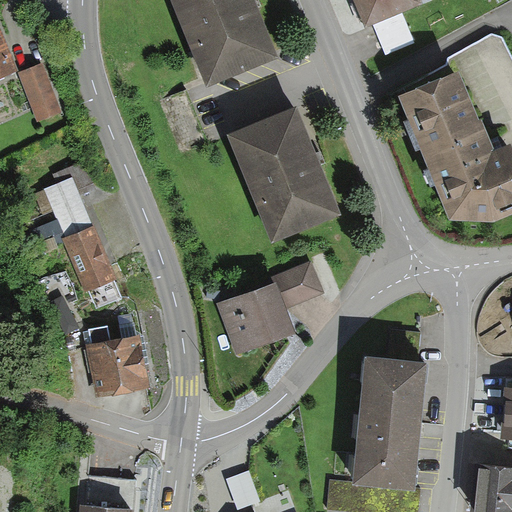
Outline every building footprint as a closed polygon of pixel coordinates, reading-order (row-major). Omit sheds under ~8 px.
[(175,0),(207,76),(279,46),(260,0),(175,0)] [(355,0),(366,27),(421,5),(419,0),(355,0)] [(403,13),(374,25),(385,53),(414,42),(403,13)] [(0,73),(20,65),(1,22),(0,22),(0,73)] [(37,118),(62,109),(44,59),(19,69),(37,118)] [(398,94),(449,220),(494,222),(511,214),(511,144),(511,143),(495,149),(482,118),(479,120),(459,70),(398,94)] [(210,141),(188,87),(158,100),(181,153),(210,141)] [(272,232),(343,204),(298,92),(227,121),(272,232)] [(116,276),(119,275),(96,219),(93,221),(80,190),(93,184),(83,161),(57,172),(60,180),(48,185),(56,205),(22,219),(32,242),(64,229),(66,234),(62,235),(85,289),(88,288),(96,308),(125,296),(116,276)] [(216,298),(237,349),(298,324),(290,305),(325,290),(312,258),(216,298)] [(65,331),(79,324),(64,296),(50,303),(65,331)] [(353,471),(416,476),(427,347),(418,346),(419,328),(392,326),(391,341),(364,339),(353,471)] [(96,392),(153,380),(141,328),(85,339),(96,392)] [(500,439),(511,439),(511,388),(503,387),(500,439)] [(511,511),(511,467),(481,464),(475,511),(511,511)] [(249,467),(240,471),(252,501),(261,498),(249,467)] [(252,501),(240,471),(226,476),(238,507),(252,501)] [(80,511),(133,511),(136,477),(89,475),(88,498),(81,497),(80,511)] [(327,506),(388,511),(418,511),(421,485),(330,476),(327,506)]
